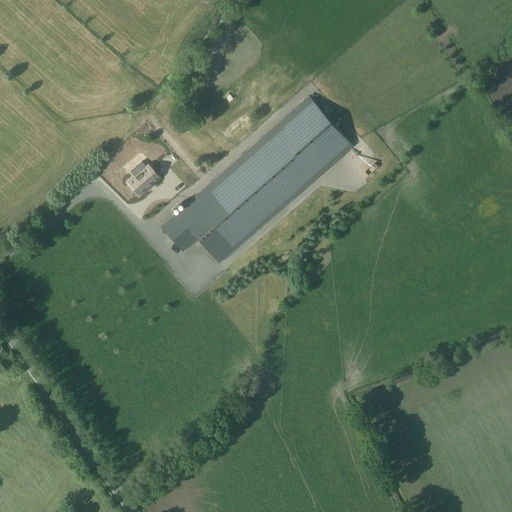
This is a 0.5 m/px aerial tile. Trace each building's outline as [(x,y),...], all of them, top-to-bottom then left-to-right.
[(307,10),(299,13),(302,21),(310,18),(307,10)] [(245,58),(253,50),(241,37),(233,44),(245,58)] [(219,107),(208,118),(225,134),(239,119),(235,116),(243,108),(230,96),(234,92),(225,83),(210,99),(219,107)] [(310,96),(215,179),(183,207),(161,227),(182,251),(197,237),(218,262),(264,222),(268,218),(352,145),(323,111),(310,96)] [(167,121),(157,131),(162,136),(172,126),(167,121)] [(240,137),(249,129),(245,126),(237,133),(240,137)] [(135,177),(128,183),(138,195),(146,189),(147,189),(146,188),(151,184),(151,185),(152,184),(151,184),(158,177),(148,165),(147,167),(142,161),(130,171),(135,177)]
